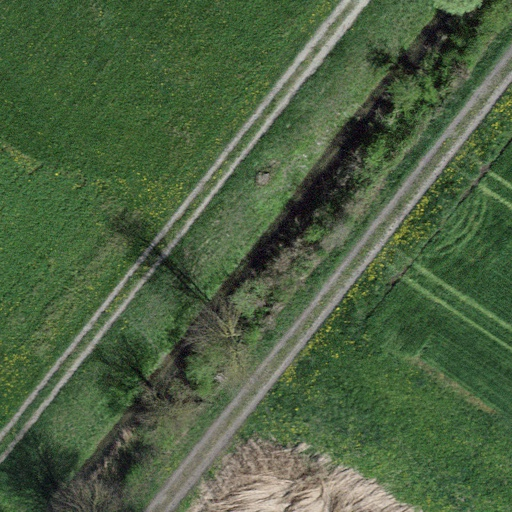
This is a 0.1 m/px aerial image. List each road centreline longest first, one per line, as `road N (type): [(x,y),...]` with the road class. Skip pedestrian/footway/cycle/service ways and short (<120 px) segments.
road 1 (track): [(324,0),(0,415)]
road 2 (track): [(223,511),(511,136)]
